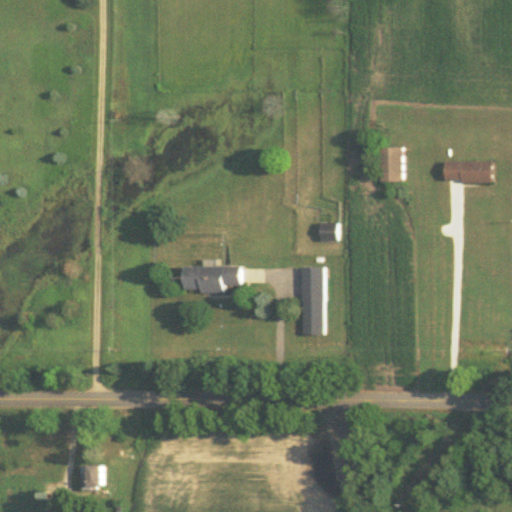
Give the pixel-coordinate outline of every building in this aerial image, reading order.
[(383,145),(383,180),(405,179),(405,145),(383,145)] [(495,159),(448,158),(447,179),(495,180),(495,159)] [(340,221),(323,221),(323,239),(340,239),(340,221)] [(245,264),(189,264),(189,289),(229,289),(229,283),(245,282),(245,264)] [(305,332),(327,332),(328,265),(306,264),(305,332)] [(109,462),(93,463),(93,465),(86,465),(87,487),(109,486),(109,462)] [(31,480),(9,481),(9,511),(31,510),(31,480)]
